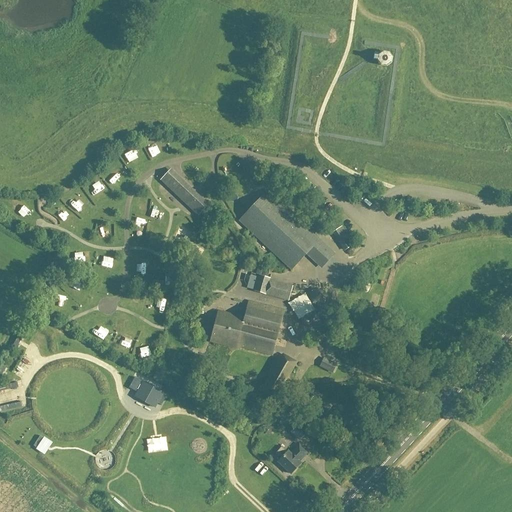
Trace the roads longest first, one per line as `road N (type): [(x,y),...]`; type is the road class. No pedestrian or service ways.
road 1 (track): [(20,390),(37,368),(62,356),(59,335),(68,321),(116,300),(126,208),(155,168),(225,150),(299,165),(311,177)]
road 2 (track): [(62,356),(88,358),(115,373),(121,397),(156,416),(183,411),(210,423),(232,441),(229,474),(264,511)]
road 3 (secondary): [(338,511),(511,326)]
